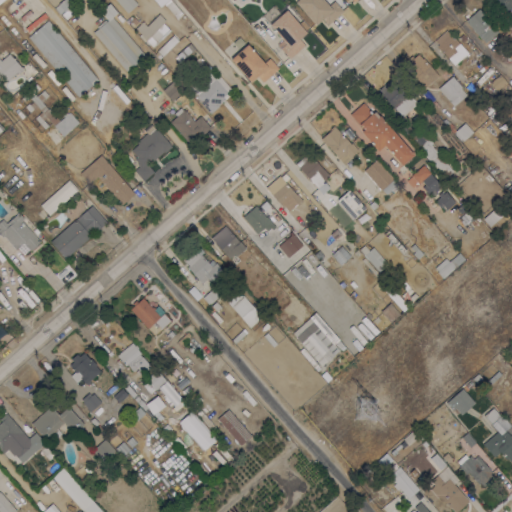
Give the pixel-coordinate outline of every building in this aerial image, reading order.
[(62,0),(74,0),(76,2),(64,11),(64,10),(59,14),(54,7),(62,0)] [(133,0),(137,4),(127,13),(115,0),(133,0)] [(295,1),(296,1),(295,0),(323,0),(328,5),(334,0),(343,10),(327,24),(322,18),(315,24),(295,1)] [(511,0),(511,7),(506,12),(495,0),(511,0)] [(170,1),(180,12),(175,16),(165,5),(170,1)] [(149,52),(126,71),(93,32),(98,27),(97,26),(105,19),(106,20),(107,19),(100,10),(109,2),(117,12),(116,13),(149,52)] [(498,31),(485,42),(482,39),(482,40),(465,20),(479,8),(498,31)] [(286,9),(298,23),(302,20),(308,27),(304,30),(306,32),(299,38),(304,44),(289,58),(277,45),(282,40),(269,25),(286,9)] [(135,28),(142,21),(147,25),(159,13),(166,20),(164,22),(167,26),(166,27),(168,29),(151,45),(146,40),(135,28)] [(48,19),(97,79),(97,80),(92,85),(93,86),(86,93),(84,91),(78,96),(28,36),(48,19)] [(468,53),(454,65),(437,45),(438,44),(434,40),(447,29),(468,53)] [(178,40),(170,48),(165,52),(162,55),(154,47),(160,43),(159,42),(170,31),(171,32),(178,40)] [(462,41),(458,37),(464,32),(467,36),(462,41)] [(189,42),(194,48),(180,60),(175,54),(189,42)] [(257,75),(250,82),(230,59),(248,43),(264,62),(269,58),(278,68),(263,82),(257,75)] [(175,54),(170,58),(165,52),(170,48),(175,54)] [(0,59),(1,60),(9,53),(21,66),(24,68),(18,73),(17,72),(6,81),(0,73),(0,59)] [(438,76),(424,88),(405,65),(409,61),(407,58),(411,55),(413,57),(418,53),(422,58),(423,57),(438,76)] [(37,79),(35,76),(40,71),(43,74),(41,76),(37,79)] [(233,91),(218,104),(219,105),(210,113),(202,104),(189,88),(208,71),(214,78),(218,74),(233,91)] [(510,87),(500,96),(489,82),(499,74),(510,87)] [(462,87),(461,88),(466,94),(453,106),(438,88),(452,76),(462,87)] [(176,77),(185,87),(170,100),(162,89),(176,77)] [(417,103),(400,117),(381,94),(382,93),(379,88),(392,77),(410,99),(412,97),(417,103)] [(78,122),(63,136),(51,123),(44,129),(34,117),(38,114),(40,116),(44,114),(39,108),(36,112),(30,105),(34,102),(30,97),(26,100),(24,101),(21,98),(23,96),(22,96),(36,83),(40,87),(34,93),(38,98),(42,95),(47,101),(44,104),(48,109),(49,108),(55,114),(53,116),(54,118),(56,116),(60,120),(69,111),(78,122)] [(361,131),(363,129),(350,114),(363,102),(371,113),(375,110),(413,154),(410,157),(411,158),(405,163),(404,162),(401,164),(399,162),(398,163),(384,146),(381,149),(380,148),(377,150),(361,131)] [(30,111),(26,115),(21,109),(25,106),(30,111)] [(200,115),(210,127),(202,135),(201,134),(196,137),(195,136),(188,142),(170,121),(178,114),(175,111),(180,107),(183,110),(184,109),(194,120),(200,115)] [(8,127),(0,117),(0,108),(13,123),(8,127)] [(448,122),(449,121),(454,126),(453,127),(455,129),(453,131),(442,120),(445,118),(448,122)] [(418,147),(417,147),(398,125),(406,119),(419,134),(423,131),(455,170),(444,179),(418,147)] [(37,128),(31,133),(25,125),(30,120),(37,128)] [(473,131),(463,140),(460,137),(459,139),(453,133),(464,122),(473,131)] [(510,128),(503,134),(499,128),(506,122),(510,128)] [(139,166),(137,163),(138,162),(134,158),(137,156),(131,149),(138,143),(136,141),(146,133),(144,130),(151,124),(155,128),(155,127),(170,144),(169,144),(171,146),(164,152),(163,151),(153,160),(151,158),(146,163),(154,171),(143,180),(134,170),(139,166)] [(335,126),(350,143),(351,142),(358,150),(351,155),(352,156),(344,164),(324,142),(324,143),(320,138),(335,126)] [(53,145),(47,150),(40,143),(45,138),(53,145)] [(7,152),(31,178),(25,183),(2,157),(7,152)] [(310,179),(309,180),(298,167),(299,166),(294,161),(304,153),(308,158),(311,156),(322,168),(323,167),(329,175),(323,180),(323,181),(317,187),(310,179)] [(134,193),(121,204),(97,176),(89,183),(79,172),(100,154),(134,193)] [(363,170),(376,158),(393,178),(393,179),(397,184),(386,194),(381,189),(380,189),(363,170)] [(430,172),(429,173),(439,184),(437,186),(439,188),(435,191),(436,192),(431,197),(422,187),(425,184),(421,180),(418,183),(419,184),(416,186),(414,185),(412,187),(406,180),(411,175),(423,164),(430,172)] [(296,194),(296,193),(303,200),(298,205),(296,203),(294,206),(289,211),(285,207),(284,209),(265,187),(279,175),(296,194)] [(69,179),(72,183),(71,184),(77,190),(49,215),(40,205),(69,179)] [(321,194),(317,188),(325,182),(329,187),(321,194)] [(348,189),(365,208),(353,218),(337,199),(348,189)] [(454,202),(446,209),(443,205),(440,208),(434,201),(439,196),(438,194),(441,191),(443,193),(445,191),(454,202)] [(456,208),(463,203),(467,208),(460,213),(456,208)] [(106,221),(91,235),(76,218),(92,205),(106,221)] [(256,205),(266,216),(276,226),(272,229),(271,227),(267,230),(264,227),(256,233),(252,228),(253,228),(243,216),(256,205)] [(483,218),(497,205),(504,213),(489,226),(483,218)] [(378,219),(367,230),(356,217),(367,207),(378,219)] [(468,223),(467,222),(465,223),(460,218),(462,216),(461,215),(467,210),(473,218),(468,223)] [(37,244),(37,245),(31,250),(31,249),(30,250),(23,242),(15,249),(3,235),(2,237),(0,235),(0,220),(2,218),(6,223),(18,212),(24,218),(22,220),(40,241),(37,244)] [(355,246),(353,248),(345,239),(339,244),(329,233),(334,228),(326,219),(328,216),(337,227),(355,246)] [(90,236),(65,258),(50,241),(75,219),(90,236)] [(239,241),(240,241),(245,247),(236,256),(233,254),(229,258),(210,237),(224,225),(239,241)] [(302,244),(286,258),(277,246),(290,235),(289,233),(291,231),(302,244)] [(350,255),(340,264),(331,254),(341,245),(350,255)] [(387,264),(378,271),(364,254),(372,247),(387,264)] [(218,265),(219,264),(221,267),(220,268),(223,271),(211,282),(207,277),(201,283),(187,266),(189,265),(184,260),(195,250),(196,251),(200,248),(205,253),(215,262),(218,265)] [(314,256),(309,261),(301,252),(306,248),(314,256)] [(423,253),(418,259),(412,253),(417,248),(423,253)] [(318,249),(323,255),(318,259),(313,253),(318,249)] [(464,259),(442,278),(437,272),(438,271),(434,267),(445,258),(448,261),(458,252),(464,259)] [(380,276),(378,278),(361,259),(364,257),(380,276)] [(330,264),(326,268),(321,262),(325,258),(330,264)] [(304,265),(312,273),(319,281),(315,284),(308,276),(300,268),(304,265)] [(202,297),(213,287),(219,295),(209,304),(202,297)] [(262,317),(250,327),(231,306),(243,295),(262,317)] [(154,335),(148,327),(147,328),(129,309),(133,305),(132,303),(136,300),(137,302),(142,297),(159,316),(163,313),(170,320),(154,335)] [(221,306),(216,311),(211,305),(216,301),(221,306)] [(390,322),(380,311),(389,303),(399,314),(390,322)] [(281,320),(277,324),(273,321),(277,316),(281,320)] [(339,349),(321,365),(292,332),(310,316),(339,349)] [(377,316),(381,320),(377,324),(372,320),(377,316)] [(134,345),(135,344),(138,348),(137,348),(141,353),(139,354),(141,356),(142,355),(150,366),(142,373),(141,372),(139,374),(136,370),(138,369),(137,368),(133,371),(128,364),(125,365),(116,354),(132,342),(134,345)] [(320,375),(343,354),(346,350),(353,358),(351,360),(350,360),(326,381),(320,375)] [(89,380),(90,382),(87,385),(81,378),(76,382),(70,375),(75,371),(69,364),(73,361),(70,358),(76,353),(79,356),(83,352),(89,359),(90,358),(96,364),(95,365),(100,370),(89,380)] [(149,393),(141,383),(147,378),(146,377),(156,369),(165,380),(149,393)] [(490,384),(487,380),(497,370),(501,374),(490,384)] [(170,382),(164,375),(169,371),(175,378),(170,382)] [(127,383),(123,386),(114,377),(118,373),(127,383)] [(482,378),(476,383),(472,378),(477,373),(482,378)] [(158,388),(165,382),(181,400),(174,406),(158,388)] [(133,397),(124,387),(128,384),(136,394),(133,397)] [(129,413),(119,401),(118,402),(112,395),(122,387),(138,405),(129,413)] [(101,402),(90,411),(82,402),(83,401),(81,399),(88,393),(90,395),(93,392),(101,402)] [(156,394),(164,404),(153,414),(144,404),(156,394)] [(459,403),(460,402),(461,404),(452,412),(443,402),(452,394),(459,403)] [(147,407),(143,410),(133,399),(137,395),(147,407)] [(436,405),(441,402),(446,408),(442,412),(436,405)] [(51,405),(58,414),(68,406),(83,424),(73,433),(63,422),(57,428),(61,433),(54,439),(51,435),(46,440),(31,423),(51,405)] [(145,413),(131,425),(125,418),(139,406),(145,413)] [(499,415),(491,423),(484,415),(492,407),(499,415)] [(217,418),(228,408),(251,435),(240,445),(217,418)] [(200,451),(213,441),(191,410),(178,420),(200,451)] [(443,416),(448,411),(454,418),(449,423),(443,416)] [(22,436),(23,436),(19,439),(19,438),(2,453),(0,450),(0,420),(1,420),(0,419),(0,417),(6,412),(25,434),(22,436)] [(98,422),(95,426),(89,420),(93,416),(98,422)] [(497,431),(500,435),(506,430),(511,437),(511,460),(511,461),(508,457),(506,459),(499,451),(493,456),(482,444),(497,431)] [(44,442),(32,453),(32,454),(27,458),(23,453),(28,449),(23,443),(35,432),(44,442)] [(466,432),(475,442),(465,451),(456,441),(466,432)] [(136,442),(131,447),(126,441),(131,436),(136,442)] [(116,452),(103,463),(91,450),(104,438),(116,452)] [(130,449),(122,456),(114,447),(123,440),(130,449)] [(41,450),(46,446),(54,455),(49,460),(41,450)] [(447,462),(442,456),(452,447),(457,454),(447,462)] [(375,461),(386,452),(392,459),(381,468),(375,461)] [(448,468),(445,470),(443,467),(440,470),(429,458),(436,452),(448,468)] [(470,455),(473,459),(477,455),(491,470),(490,472),(494,476),(483,486),(480,482),(478,483),(468,471),(465,473),(458,465),(470,455)] [(83,511),(51,476),(61,466),(102,511),(83,511)] [(417,488),(407,497),(389,475),(399,467),(417,488)] [(384,485),(380,489),(365,472),(369,468),(384,485)] [(408,472),(413,468),(418,474),(413,478),(408,472)] [(469,501),(455,511),(450,506),(449,507),(439,495),(437,497),(426,484),(437,474),(444,482),(449,478),(469,501)] [(0,511),(0,492),(16,510),(13,511),(0,511)] [(408,511),(420,501),(429,511),(408,511)] [(41,511),(51,503),(59,511),(41,511)]
